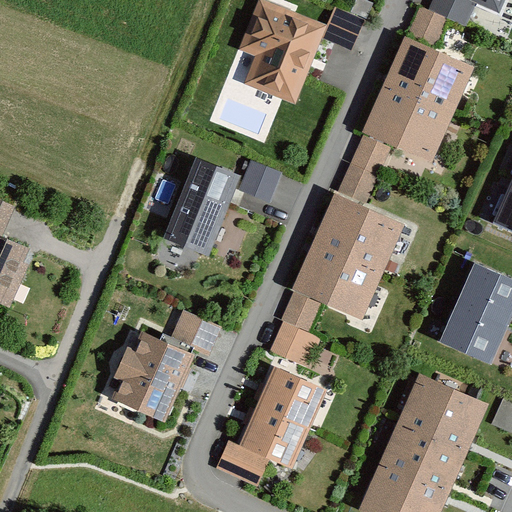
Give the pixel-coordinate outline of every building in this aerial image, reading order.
[(505,0),(429,0),(427,6),(464,22),(473,2),(500,14),(505,0)] [(248,85),(297,106),(325,39),(329,29),(263,1),(241,53),(259,60),(248,85)] [(329,29),(325,39),(356,52),(368,22),(338,10),(329,29)] [(424,10),(412,37),(436,47),(448,20),(424,10)] [(480,71),(411,40),(368,135),(438,166),(480,71)] [(366,140),(354,167),(378,177),(390,150),(366,140)] [(246,182),(242,192),(273,205),(285,175),(254,162),(246,182)] [(246,182),(202,164),(169,241),(213,259),(242,192),(246,182)] [(354,167),(342,194),(366,204),(378,177),(354,167)] [(511,176),(492,220),(511,229),(511,176)] [(410,228),(341,197),(298,292),(368,323),(410,228)] [(17,212),(0,204),(0,306),(13,312),(37,257),(3,242),(17,212)] [(511,320),(511,281),(474,264),(439,344),(491,367),(511,320)] [(296,297),(284,324),(308,335),(320,308),(296,297)] [(223,330),(186,315),(176,340),(212,355),(223,330)] [(284,324),(272,351),(312,369),(324,342),(308,335),(284,324)] [(144,354),(132,350),(119,380),(131,385),(123,405),(171,425),(199,360),(150,339),(144,354)] [(282,373),(247,450),(273,462),(299,473),(334,396),(282,373)] [(445,511),(492,407),(420,375),(361,508),(370,511),(445,511)] [(233,444),(221,471),(260,489),(273,462),(247,450),(233,444)]
